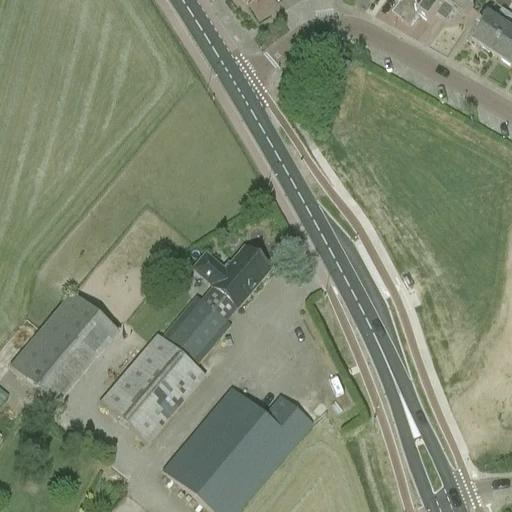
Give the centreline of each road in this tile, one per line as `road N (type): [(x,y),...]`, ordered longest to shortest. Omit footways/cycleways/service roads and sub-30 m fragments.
road 1 (secondary): [(447,503),(354,295),(234,81)]
road 2 (residential): [(325,26),(354,26),(511,117)]
